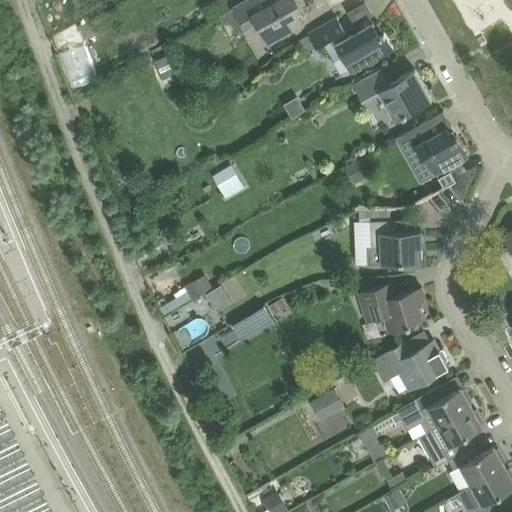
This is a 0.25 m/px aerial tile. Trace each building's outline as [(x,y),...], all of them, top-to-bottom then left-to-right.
[(243,0),(232,6),(244,27),(255,21),(267,43),(305,22),(298,8),(302,5),(299,0),(243,0)] [(337,16),(309,32),(318,46),(333,38),(352,70),(394,47),(385,31),(381,33),(374,21),(348,35),(337,16)] [(170,53),(156,59),(167,85),(180,80),(170,53)] [(382,67),(364,77),(353,84),(362,100),(380,90),(396,119),(432,98),(415,68),(390,82),(382,67)] [(432,116),(407,130),(397,136),(412,164),(426,156),(436,173),(469,155),(457,134),(453,137),(447,127),(440,130),(432,116)] [(232,162),(213,172),(226,196),(246,186),(232,162)] [(360,216),(371,216),(391,215),(391,206),(365,207),(365,210),(360,210),(360,216)] [(381,247),(382,262),(386,262),(387,265),(400,265),(400,262),(419,261),(419,257),(423,257),(422,230),(413,230),(412,218),(371,220),(372,247),(381,247)] [(511,275),(511,229),(505,233),(511,246),(499,253),(511,275)] [(192,281),(200,294),(213,286),(205,273),(192,281)] [(394,281),(360,291),(368,319),(385,314),(390,330),(412,323),(411,320),(426,315),(421,299),(426,298),(422,286),(397,293),(394,281)] [(232,300),(222,283),(201,296),(211,313),(232,300)] [(288,304),(283,296),(269,304),(275,313),(288,304)] [(267,303),(237,319),(247,337),(277,321),(267,303)] [(404,341),(372,358),(384,380),(400,371),(410,388),(450,365),(446,359),(449,357),(443,347),(440,348),(434,338),(410,352),(404,341)] [(466,388),(465,388),(463,389),(461,386),(447,394),(442,383),(398,408),(399,411),(403,417),(422,420),(427,430),(428,431),(472,405),(470,401),(472,400),(466,388)] [(320,416),(345,405),(337,386),(312,397),(320,416)] [(428,431),(427,430),(418,435),(435,465),(449,458),(475,443),(469,433),(483,425),(481,421),(484,420),(477,408),(475,410),(472,405),(428,431)] [(396,421),(403,417),(399,411),(392,414),(396,421)] [(360,433),(375,461),(390,453),(374,425),(360,433)] [(481,453),(475,443),(449,458),(454,468),(462,464),(473,483),(506,465),(503,460),(506,459),(499,447),(497,449),(495,445),(481,453)] [(465,503),(469,511),(490,511),(508,502),(503,492),(511,486),(511,470),(510,467),(508,469),(506,465),(473,483),(458,491),(465,503)] [(407,477),(403,470),(388,479),(392,486),(407,477)] [(400,488),(386,496),(393,509),(407,501),(400,488)] [(283,511),(289,509),(289,508),(279,491),(272,494),(264,499),(269,508),(270,511),(283,511)] [(511,511),(511,508),(508,502),(490,511),(511,511)]
